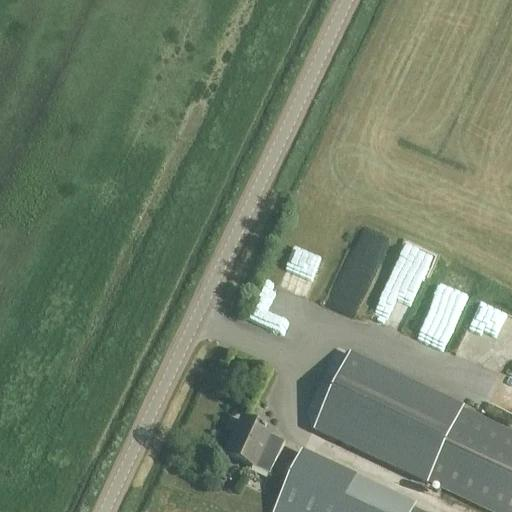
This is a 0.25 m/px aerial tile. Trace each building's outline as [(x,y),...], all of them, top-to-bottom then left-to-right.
[(354,320),(389,233),(362,222),(327,308),(354,320)] [(295,341),(311,300),(310,299),(325,259),(293,247),(278,287),(263,281),(247,322),(295,341)] [(511,315),(476,302),(456,354),(491,367),(496,353),(511,359),(511,315)] [(352,357),(316,433),(428,486),(429,485),(486,511),(511,511),(511,435),(463,412),(464,410),(352,357)] [(275,436),(246,422),(236,443),(233,442),(226,456),(269,476),(285,444),(274,438),(275,436)] [(415,506),(303,454),(275,511),(414,511),(413,511),(415,506)]
